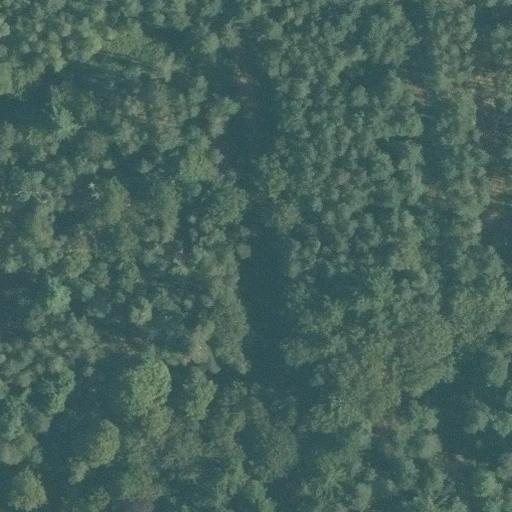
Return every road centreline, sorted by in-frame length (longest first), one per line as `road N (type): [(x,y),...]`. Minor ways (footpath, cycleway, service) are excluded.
road 1 (track): [(446,325),(9,511)]
road 2 (track): [(465,511),(446,325)]
